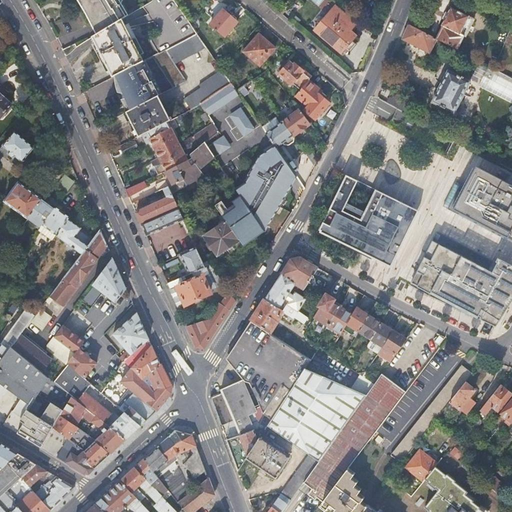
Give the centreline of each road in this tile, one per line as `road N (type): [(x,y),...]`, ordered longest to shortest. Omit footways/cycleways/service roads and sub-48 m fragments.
road 1 (primary): [(190,394),(26,29)]
road 2 (residential): [(288,241),(498,355)]
road 3 (secondary): [(190,394),(288,241)]
road 4 (secondary): [(288,241),(363,98)]
road 5 (residential): [(363,98),(251,0)]
road 6 (secondary): [(190,394),(95,489)]
road 7 (primary): [(236,511),(190,394)]
